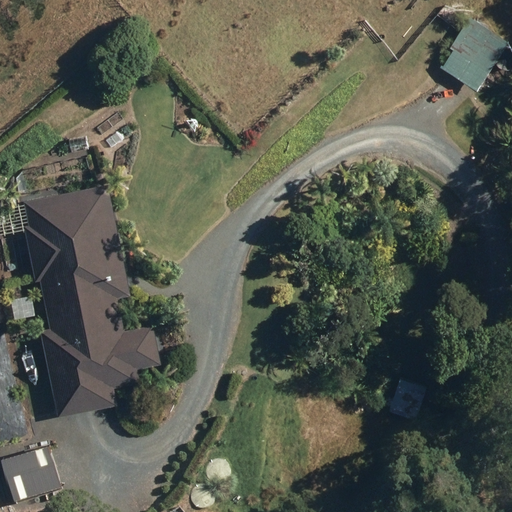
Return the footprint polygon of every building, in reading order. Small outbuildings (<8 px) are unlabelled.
[(440,69),(475,91),(506,42),(468,18),(449,48),(452,49),(440,69)] [(0,230),(0,308),(3,307),(14,363),(5,365),(19,449),(79,440),(76,420),(101,416),(99,404),(123,399),(116,364),(87,369),(78,323),(92,321),(71,218),(0,230)] [(54,446),(1,459),(12,504),(65,490),(54,446)] [(205,479),(206,481),(208,483),(211,484),(213,485),(216,486),(218,486),(221,486),(224,485),(226,484),(229,483),(230,481),(232,478),(233,476),(234,473),(234,470),(234,468),(233,465),(232,463),(230,460),(228,458),(226,457),(224,456),(221,455),(218,455),(216,455),(213,456),(210,457),(208,459),(206,461),(205,463),(203,465),(203,468),(203,471),(203,473),(204,476),(205,479)] [(186,501),(186,503),(188,507),(190,509),(192,511),(193,511),(208,511),(209,511),(212,510),(213,508),(215,506),(216,503),(217,501),(217,498),(217,495),(216,493),(215,490),(213,488),(211,486),(209,485),(207,484),(204,483),(201,483),(199,483),(196,483),(193,485),(191,486),(189,488),(188,490),(187,493),(186,495),(185,498),(186,501)]
